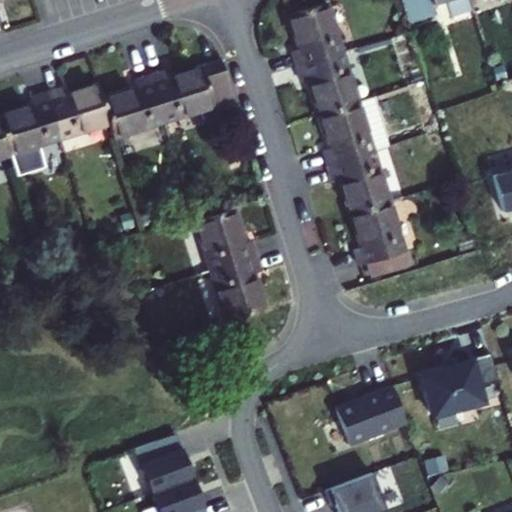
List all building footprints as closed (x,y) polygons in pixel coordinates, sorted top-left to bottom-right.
[(435,14),(431,5),(429,0),(399,0),(407,23),(435,14)] [(471,10),(467,0),(446,0),(442,1),(447,17),(454,15),(455,17),(464,14),(464,12),(471,10)] [(296,67),(341,53),(325,2),(287,14),(298,49),(291,51),(296,67)] [(318,114),(357,102),(341,53),(296,67),(300,83),(308,80),(318,114)] [(221,62),(201,68),(213,107),(215,113),(235,107),(221,62)] [(496,81),(506,78),(502,65),(492,68),(496,81)] [(163,122),(213,107),(201,68),(166,79),(164,72),(148,77),(163,122)] [(113,138),(163,122),(148,77),(133,81),(135,89),(101,99),(109,124),(113,138)] [(416,106),(431,102),(424,81),(410,85),(416,106)] [(59,139),(109,124),(101,99),(97,85),(63,96),(60,89),(45,94),(59,139)] [(38,146),(59,139),(45,94),(29,99),(32,106),(0,115),(0,123),(10,155),(38,146)] [(357,102),(367,136),(381,132),(371,98),(357,102)] [(372,152),(367,136),(357,102),(318,114),(329,148),(322,151),(327,166),(372,152)] [(0,157),(10,155),(0,123),(0,157)] [(423,123),(393,132),(397,142),(426,132),(423,123)] [(381,132),(367,136),(372,152),(386,147),(381,132)] [(44,165),(38,146),(10,155),(16,174),(44,165)] [(349,213),(387,201),(372,152),(327,166),(331,181),(339,179),(349,213)] [(511,208),(511,169),(491,176),(501,211),(511,208)] [(365,264),(403,252),(387,201),(349,213),(360,247),(353,249),(358,266),(365,264)] [(210,270),(255,256),(250,240),(243,242),(232,208),(194,220),(210,270)] [(129,213),(119,216),(123,230),(133,227),(129,213)] [(67,250),(82,239),(74,227),(59,238),(67,250)] [(468,232),(457,236),(461,251),(473,247),(468,232)] [(403,252),(365,264),(370,278),(408,266),(403,252)] [(226,320),(264,308),(253,274),(260,271),(255,256),(210,270),(226,320)] [(470,361),(477,387),(497,381),(489,353),(469,358),(470,361)] [(481,401),(477,387),(470,361),(452,366),(420,375),(431,415),(481,401)] [(334,406),(348,444),(404,422),(390,385),(334,406)] [(175,433),(132,448),(138,463),(181,448),(175,433)] [(181,448),(138,463),(156,511),(174,511),(202,502),(181,448)] [(443,457),(424,461),(427,477),(447,472),(443,457)] [(370,473),(323,490),(329,505),(334,503),(336,511),(379,511),(385,510),(370,473)] [(205,511),(202,502),(174,511),(205,511)]
